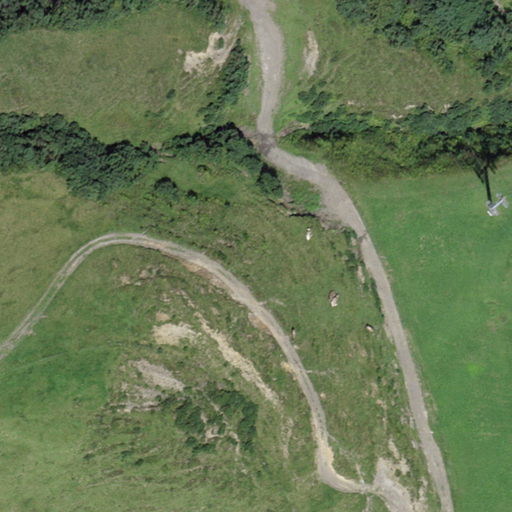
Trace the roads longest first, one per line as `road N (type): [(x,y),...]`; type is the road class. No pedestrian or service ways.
road 1 (track): [(402,511),(396,495),(330,478),(317,403),(294,358),(260,310),(215,267),(182,250),(114,237),(92,245),(0,351)]
road 2 (track): [(246,0),(270,43),(265,146),(277,161),(321,178),(340,199),(374,271),(443,511)]
